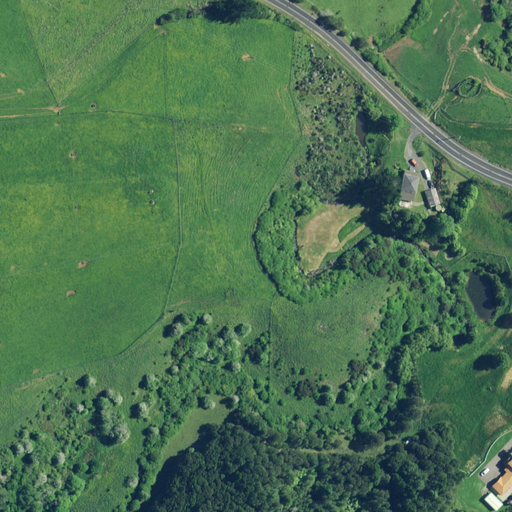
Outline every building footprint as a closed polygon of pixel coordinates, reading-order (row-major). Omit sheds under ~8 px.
[(397,199),(405,200),(403,206),(411,208),(412,202),(418,173),(403,170),(397,199)] [(434,187),(424,191),(429,208),(440,204),(434,187)] [(448,211),(445,206),(440,209),(443,214),(448,211)] [(416,440),(412,437),(408,443),(413,445),(416,440)] [(511,451),(509,454),(505,451),(499,456),(503,460),(498,465),(503,470),(487,486),(495,495),(510,480),(509,479),(511,475),(511,451)] [(504,504),(491,493),(485,500),(497,511),(504,504)]
